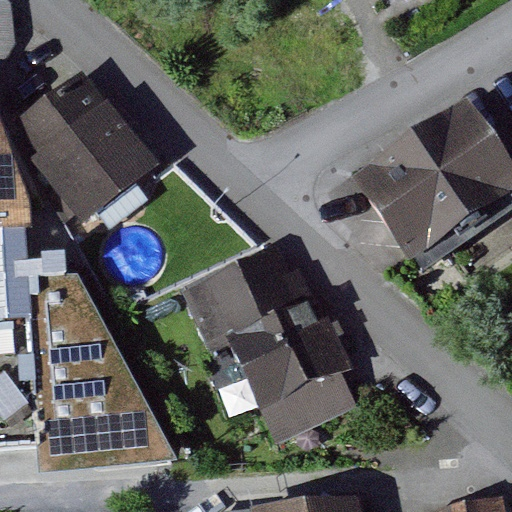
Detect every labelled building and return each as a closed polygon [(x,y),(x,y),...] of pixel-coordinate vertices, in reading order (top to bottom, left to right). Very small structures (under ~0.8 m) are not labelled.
[(175,0),(163,7),(204,76),(293,23),(318,65),(367,36),(345,0),(175,0)] [(95,84),(23,137),(94,233),(166,180),(95,84)] [(0,122),(0,246),(30,245),(29,206),(0,122)] [(511,157),(488,122),(369,203),(429,290),(511,233),(511,157)] [(242,353),(285,457),(369,423),(323,312),(310,317),(288,264),(195,302),(220,362),(242,353)] [(83,286),(31,289),(40,456),(42,474),(178,463),(83,286)]
